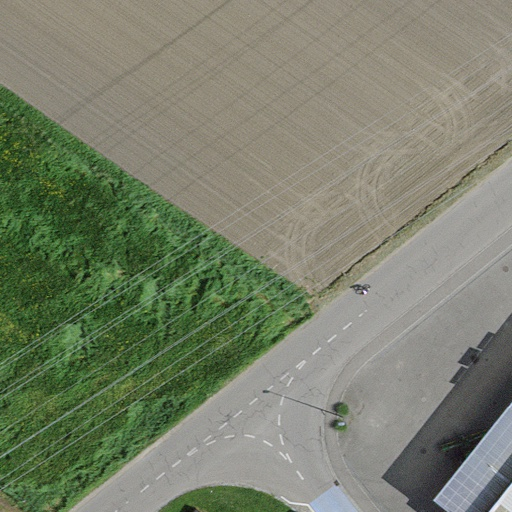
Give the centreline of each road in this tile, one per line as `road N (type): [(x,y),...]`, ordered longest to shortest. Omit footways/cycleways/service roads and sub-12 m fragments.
road 1 (unclassified): [(249,405),(511,195)]
road 2 (unclassified): [(112,511),(249,405)]
road 3 (residential): [(330,511),(249,405)]
